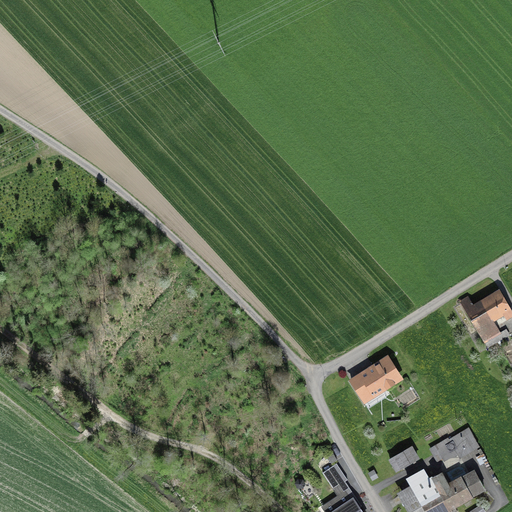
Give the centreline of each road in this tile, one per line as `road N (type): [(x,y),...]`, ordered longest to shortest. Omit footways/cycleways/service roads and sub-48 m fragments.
road 1 (residential): [(0,110),(118,190),(314,374)]
road 2 (track): [(0,331),(104,412),(208,450),(261,490)]
road 3 (residential): [(511,254),(314,374)]
road 4 (residential): [(314,374),(325,413),(381,511)]
road 5 (track): [(104,412),(77,443),(0,382)]
road 6 (track): [(194,446),(315,388)]
